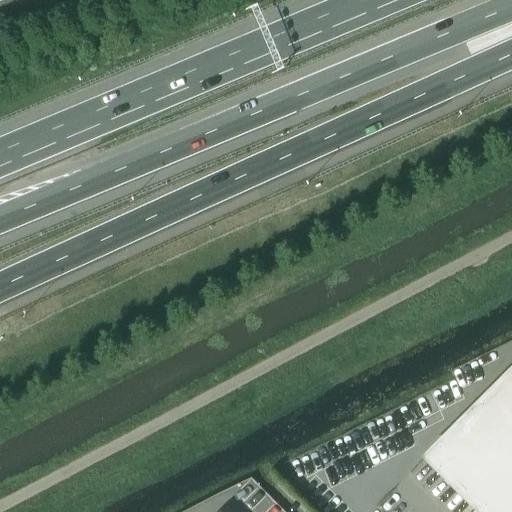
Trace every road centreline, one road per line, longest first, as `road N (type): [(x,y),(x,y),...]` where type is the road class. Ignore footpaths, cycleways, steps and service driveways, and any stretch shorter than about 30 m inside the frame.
road 1 (motorway): [(0,287),(511,53)]
road 2 (motorway): [(0,218),(511,7)]
road 3 (motorway): [(363,0),(0,151)]
